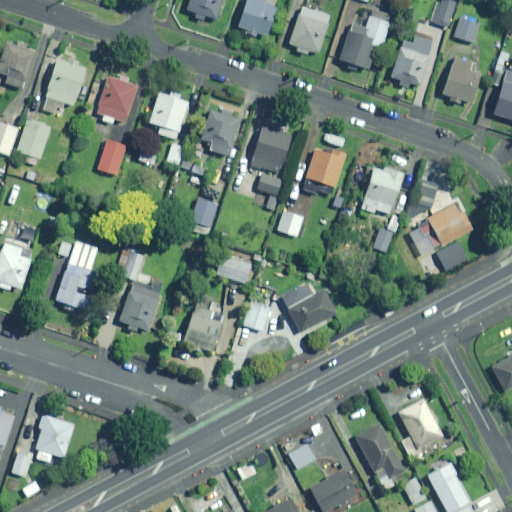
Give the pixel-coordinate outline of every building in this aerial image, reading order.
[(189,0),(186,10),(195,13),(194,17),(203,20),(204,16),(215,19),(221,0),(189,0)] [(256,38),(256,35),(266,38),(277,0),(246,0),(238,29),(244,31),(243,34),(256,38)] [(455,0),(440,0),(434,23),(447,27),(455,0)] [(296,51),(308,55),(309,51),(317,53),(329,16),(302,7),(290,45),(297,47),(296,51)] [(392,15),(372,9),(366,28),(352,23),(339,60),(366,69),(374,46),(380,48),(392,15)] [(480,24),(460,18),(454,37),(474,43),(480,24)] [(409,86),(409,83),(420,86),(433,43),(414,37),(412,45),(401,41),(390,78),(399,80),(398,83),(409,86)] [(35,53),(6,42),(0,59),(0,73),(8,76),(5,83),(22,89),(35,53)] [(441,95),(450,97),(449,101),(458,104),(459,100),(473,105),(482,74),(469,70),(471,63),(453,57),(441,95)] [(86,69),(58,59),(41,110),(61,116),(65,103),(73,106),(86,69)] [(511,71),(507,70),(493,115),(511,120),(511,71)] [(137,87),(127,83),(129,77),(119,74),(117,80),(108,78),(97,113),(103,115),(102,120),(112,124),(114,119),(125,123),(137,87)] [(169,92),(167,96),(159,93),(149,122),(160,126),(157,133),(177,140),(190,104),(179,100),(180,96),(169,92)] [(240,117),(212,107),(201,139),(208,141),(206,149),(226,156),(240,117)] [(25,155),(23,162),(34,166),(36,159),(40,160),(50,129),(27,121),(17,152),(25,155)] [(18,129),(0,123),(0,152),(9,155),(18,129)] [(291,134),(262,127),(252,166),(282,173),(284,164),(291,134)] [(126,146),(107,140),(98,169),(116,175),(126,146)] [(183,145),(173,142),(166,163),(176,167),(183,145)] [(157,153),(142,148),(140,155),(155,160),(157,153)] [(204,152),(192,148),(189,157),(201,161),(204,152)] [(331,154),(315,149),(302,190),(315,194),(316,190),(333,196),(346,154),(332,150),(331,154)] [(209,169),(186,160),(183,168),(205,177),(209,169)] [(385,168),(383,172),(374,169),(360,208),(374,213),(375,209),(389,214),(403,175),(385,168)] [(281,180),(263,175),(258,190),(276,196),(281,180)] [(416,216),(430,210),(439,186),(419,178),(406,213),(416,216)] [(345,190),(338,188),(332,207),(340,209),(345,190)] [(218,206),(197,199),(190,221),(195,223),(192,231),(208,237),(218,206)] [(423,238),(427,236),(435,250),(473,230),(464,214),(460,216),(454,205),(420,223),(416,226),(423,238)] [(303,218),(284,212),(277,231),(297,237),(303,218)] [(38,229),(23,224),(18,238),(34,243),(38,229)] [(393,234),(381,229),(373,248),(386,253),(393,234)] [(468,248),(472,259),(493,251),(488,240),(468,248)] [(73,311),(75,307),(84,310),(97,274),(90,271),(98,249),(76,242),(55,300),(63,303),(61,307),(73,311)] [(467,260),(458,242),(436,252),(445,271),(467,260)] [(22,250),(4,243),(0,255),(0,282),(0,283),(0,282),(0,287),(9,290),(10,286),(21,289),(31,260),(19,257),(22,250)] [(254,258),(223,248),(215,274),(246,284),(254,258)] [(145,257),(123,250),(115,274),(137,281),(145,257)] [(162,292),(133,283),(119,322),(148,332),(162,292)] [(338,315),(325,290),(288,309),(301,334),(338,315)] [(266,294),(251,293),(251,301),(265,302),(266,294)] [(269,309),(250,304),(244,326),(263,331),(269,309)] [(224,317),(195,307),(182,347),(190,350),(192,345),(212,352),(224,317)] [(511,388),(511,355),(491,366),(505,392),(511,388)] [(443,436),(423,400),(398,413),(411,437),(401,442),(408,455),(443,436)] [(0,454),(13,417),(0,412),(0,454)] [(74,425),(43,416),(39,427),(42,428),(35,449),(63,458),(74,425)] [(405,473),(378,424),(355,437),(385,490),(394,485),(391,480),(405,473)] [(315,461),(308,445),(289,454),(297,470),(315,461)] [(469,457),(465,446),(455,450),(458,460),(469,457)] [(30,457),(18,453),(12,473),(23,477),(30,457)] [(264,468),(257,457),(236,468),(242,480),(264,468)] [(470,502),(450,464),(428,476),(446,511),(472,511),(468,503),(470,502)] [(326,511),(358,495),(345,470),(310,489),(322,511),(326,511)] [(426,498),(415,478),(402,485),(413,505),(426,498)] [(301,511),(294,498),(266,511),(301,511)] [(436,511),(431,502),(415,510),(415,511),(436,511)]
